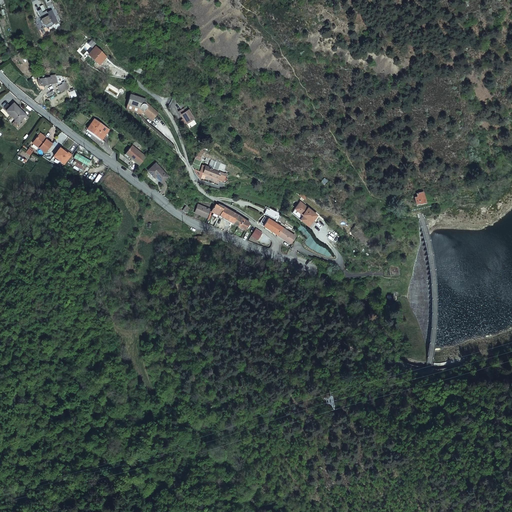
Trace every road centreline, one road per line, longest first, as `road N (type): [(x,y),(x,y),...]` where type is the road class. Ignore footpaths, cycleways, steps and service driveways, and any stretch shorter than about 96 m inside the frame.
road 1 (track): [(272,511),(181,419),(168,420),(153,407),(135,337),(192,273),(218,280)]
road 2 (residential): [(0,73),(179,214),(278,257)]
road 3 (residential): [(278,257),(275,237),(195,184),(160,97),(131,76)]
road 4 (track): [(135,337),(116,329),(74,251),(29,233)]
